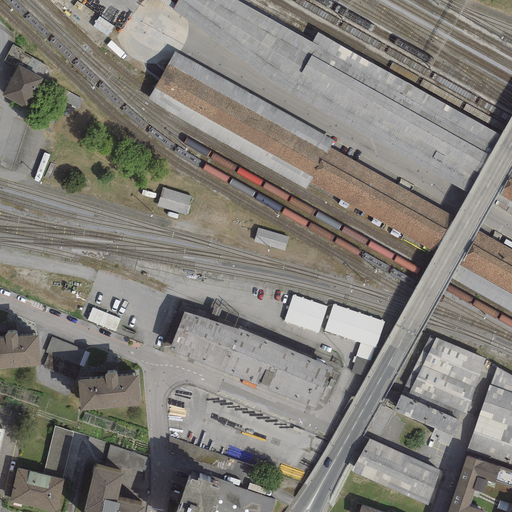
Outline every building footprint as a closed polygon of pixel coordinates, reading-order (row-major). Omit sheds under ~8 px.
[(174,0),(174,1),(292,88),(312,51),(215,0),(174,0)] [(292,88),(468,186),(492,143),(316,45),(312,51),(292,88)] [(17,69),(41,81),(48,67),(13,49),(5,63),(17,69)] [(330,149),(333,143),(174,54),(152,94),(148,101),(167,113),(187,125),(306,191),(310,185),(311,183),(330,149)] [(2,99),(26,111),(41,81),(17,69),(2,99)] [(330,149),(311,183),(434,252),(453,218),(330,149)] [(511,169),(494,202),(511,212),(511,169)] [(163,188),(158,206),(187,215),(193,197),(163,188)] [(511,306),(511,246),(479,228),(453,273),(511,306)] [(258,229),(254,242),(284,251),(288,238),(258,229)] [(326,307),(292,295),(283,321),(318,333),(326,307)] [(384,322),(332,304),(324,331),(360,343),(374,348),(376,349),(384,322)] [(115,329),(120,315),(91,305),(86,319),(115,329)] [(239,329),(184,312),(167,353),(187,361),(188,358),(242,380),(315,409),(332,368),(239,329)] [(15,333),(8,333),(7,334),(6,334),(5,335),(5,338),(0,338),(0,368),(41,366),(38,335),(18,337),(18,334),(17,333),(15,333)] [(90,352),(51,337),(45,352),(48,353),(42,368),(75,381),(81,366),(84,367),(90,352)] [(400,395),(407,398),(434,340),(429,337),(418,360),(400,395)] [(434,340),(407,398),(459,419),(461,412),(466,414),(485,358),(435,338),(434,340)] [(365,376),(374,348),(360,343),(351,372),(365,376)] [(511,376),(496,368),(465,453),(511,467),(511,376)] [(115,373),(107,373),(106,374),(105,374),(104,375),(105,378),(77,380),(80,411),(140,406),(137,375),(117,377),(117,374),(116,373),(115,373)] [(448,446),(459,419),(407,398),(400,395),(394,411),(434,428),(429,439),(448,446)] [(393,411),(380,405),(366,430),(379,436),(393,411)] [(54,426),(43,474),(62,479),(73,432),(54,426)] [(227,458),(169,438),(169,454),(222,470),(227,458)] [(368,439),(351,471),(427,505),(442,471),(368,439)] [(147,457),(110,445),(105,461),(142,472),(147,457)] [(511,470),(466,456),(447,511),(484,511),(485,511),(468,507),(474,490),(473,490),(477,477),(487,481),(511,489),(511,470)] [(84,511),(142,511),(144,508),(117,501),(123,474),(94,467),(83,511),(84,511)] [(17,468),(9,501),(53,511),(55,511),(64,479),(62,479),(43,474),(17,468)] [(190,481),(187,480),(176,511),(270,511),(275,500),(234,486),(235,485),(211,477),(210,482),(198,478),(196,481),(191,479),(190,481)] [(483,493),(487,481),(477,477),(473,490),(474,490),(483,493)]
